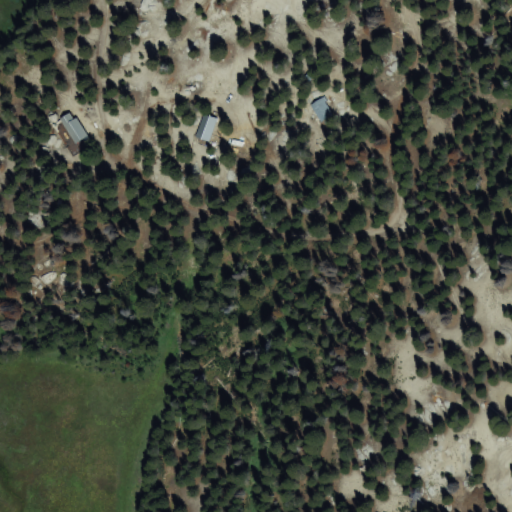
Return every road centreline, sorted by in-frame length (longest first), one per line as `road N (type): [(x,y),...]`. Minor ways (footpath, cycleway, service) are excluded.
road 1 (track): [(416,0),(361,229),(167,220),(105,63),(122,0)]
road 2 (track): [(167,220),(57,285),(0,291)]
